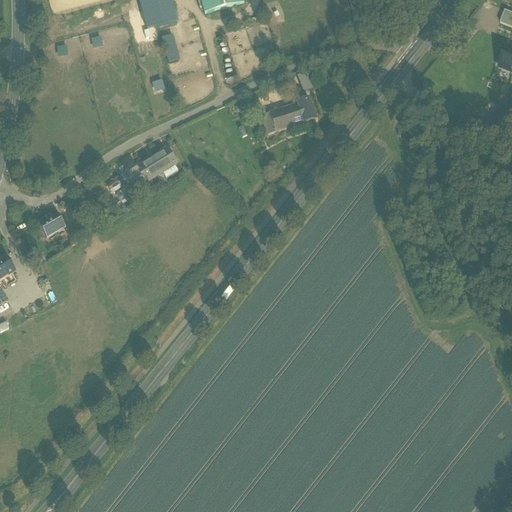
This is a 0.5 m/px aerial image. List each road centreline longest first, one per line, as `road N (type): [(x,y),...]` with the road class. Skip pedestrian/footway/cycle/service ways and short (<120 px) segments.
road 1 (primary): [(60,498),(410,60)]
road 2 (residential): [(0,193),(53,199),(129,144),(341,50),(388,47),(410,60)]
road 3 (secondary): [(0,160),(14,87),(17,0)]
